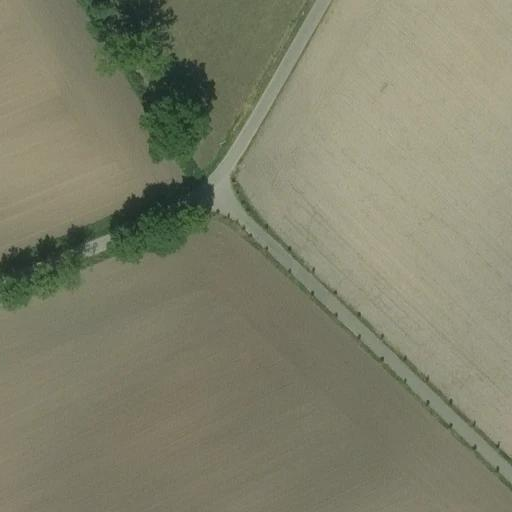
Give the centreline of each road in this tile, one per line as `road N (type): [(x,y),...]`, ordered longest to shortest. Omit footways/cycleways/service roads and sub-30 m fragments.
road 1 (unclassified): [(213,194),(511,478)]
road 2 (unclassified): [(213,194),(0,283)]
road 3 (unclassified): [(324,0),(213,194)]
